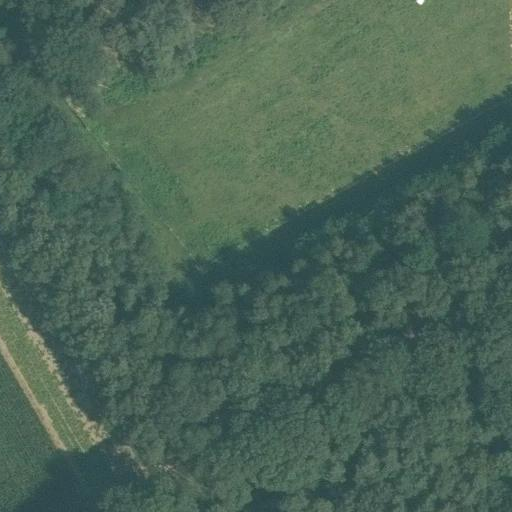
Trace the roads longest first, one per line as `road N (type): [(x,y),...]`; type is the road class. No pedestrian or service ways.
road 1 (track): [(146,486),(511,280)]
road 2 (track): [(16,0),(90,123),(263,30)]
